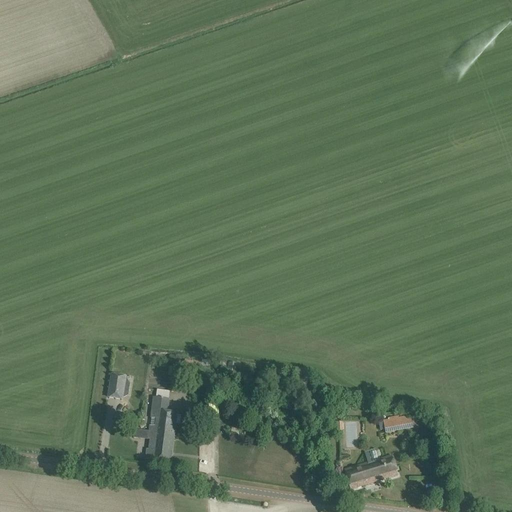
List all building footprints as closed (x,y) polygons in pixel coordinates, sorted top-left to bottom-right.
[(238,364),(229,363),(228,371),(237,373),(238,364)] [(247,379),(249,366),(242,365),(240,377),(247,379)] [(109,397),(122,399),(128,396),(131,379),(125,378),(112,376),(109,397)] [(301,376),(300,384),(307,386),(309,378),(301,376)] [(170,464),(171,454),(177,414),(167,413),(169,400),(154,398),(152,411),(152,419),(156,419),(154,427),(150,427),(150,432),(149,440),(156,441),(154,451),(147,450),(146,460),(153,461),(170,464)] [(383,421),(385,434),(413,429),(411,416),(383,421)] [(392,455),(372,461),(344,470),(350,491),(398,476),(392,455)]
